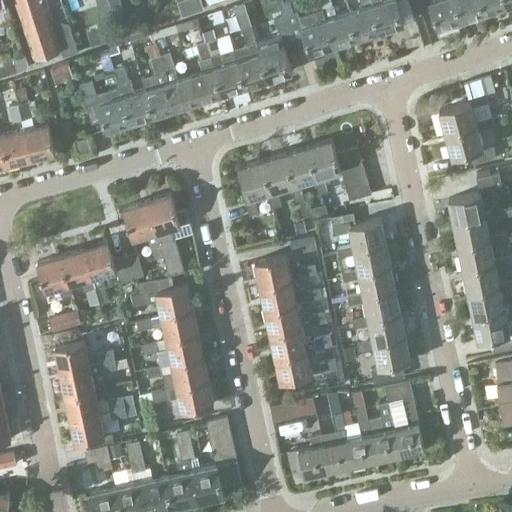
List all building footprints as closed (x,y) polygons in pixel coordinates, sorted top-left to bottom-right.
[(55,27),(46,0),(15,0),(34,55),(61,46),(64,55),(79,50),(70,23),(55,27)] [(97,0),(100,9),(111,6),(109,0),(97,0)] [(201,0),(177,0),(183,14),(204,7),(201,0)] [(357,37),(349,11),(337,14),(334,4),(333,4),(331,0),(320,0),(322,6),(326,18),(334,44),(357,37)] [(373,3),(371,0),(360,0),(363,6),(349,11),(357,37),(379,31),(371,4),(373,3)] [(383,0),(382,0),(371,0),(373,3),(371,4),(379,31),(402,24),(395,0),(383,0)] [(462,19),(456,0),(418,0),(421,8),(432,4),(439,26),(462,19)] [(484,12),(480,0),(456,0),(462,19),(484,12)] [(480,0),(484,12),(507,5),(505,0),(480,0)] [(326,18),(322,6),(299,14),(298,11),(297,11),(294,1),(284,4),(287,14),(286,14),(295,42),(307,38),(311,51),(334,44),(326,18)] [(283,2),(278,3),(282,16),(286,14),(287,14),(283,2)] [(283,45),(295,42),(286,14),(282,16),(276,18),(280,34),(257,41),(261,53),(260,53),(268,78),(291,71),(283,45)] [(261,53),(257,41),(252,26),(249,17),(240,20),(247,45),(234,49),(237,61),(245,85),(268,78),(260,53),(261,53)] [(111,21),(101,25),(107,40),(116,37),(111,21)] [(213,28),(203,31),(206,40),(216,37),(213,28)] [(237,61),(234,49),(221,53),(216,37),(206,40),(222,93),(245,85),(237,61)] [(200,100),(222,93),(206,40),(197,43),(202,59),(188,63),(192,75),(200,100)] [(169,82),(161,54),(157,41),(146,44),(150,60),(152,59),(156,73),(142,77),(143,79),(147,89),(154,114),(177,107),(169,82)] [(118,44),(108,47),(111,54),(121,50),(118,44)] [(200,100),(192,75),(180,79),(175,68),(170,52),(161,54),(169,82),(177,107),(200,100)] [(10,56),(1,59),(3,65),(12,62),(10,56)] [(3,65),(6,74),(24,68),(26,59),(26,57),(12,62),(3,65)] [(69,61),(52,66),(56,83),(74,77),(69,61)] [(131,121),(154,114),(147,89),(143,79),(132,83),(131,79),(129,80),(123,63),(114,66),(121,86),(131,121)] [(131,121),(121,86),(97,94),(92,79),(80,82),(85,97),(84,97),(92,122),(105,118),(108,128),(131,121)] [(25,86),(17,89),(20,100),(28,98),(25,86)] [(439,109),(446,132),(476,124),(471,106),(487,101),(485,93),(469,97),(470,100),(439,109)] [(29,100),(21,102),(33,157),(57,152),(50,123),(34,127),(32,115),(29,100)] [(21,102),(9,105),(13,119),(16,131),(3,134),(9,162),(33,157),(21,102)] [(476,124),(446,132),(452,156),(470,151),(473,163),(495,157),(492,145),(482,148),(477,130),(495,125),(492,115),(476,120),(477,124),(476,124)] [(0,164),(9,162),(3,134),(0,134),(0,164)] [(341,168),(340,164),(336,152),(332,138),(309,145),(318,175),(313,176),(318,193),(327,190),(322,174),(340,168),(341,168)] [(313,176),(318,175),(309,145),(285,152),(294,182),(290,184),(295,200),(304,197),(299,181),(313,176)] [(358,146),(336,152),(340,164),(361,157),(358,146)] [(290,184),(294,182),(285,152),(262,159),(271,190),(267,191),(272,207),(281,204),(276,188),(290,184)] [(361,157),(340,164),(341,168),(340,168),(342,176),(365,169),(361,157)] [(253,195),(267,191),(271,190),(262,159),(239,166),(248,196),(244,197),(249,214),(258,211),(253,195)] [(365,169),(342,176),(346,187),(368,180),(365,169)] [(496,184),(496,185),(501,184),(499,171),(476,176),(478,188),(496,184)] [(368,180),(346,187),(349,199),(372,192),(368,180)] [(478,192),(449,198),(454,221),(484,215),(484,211),(482,204),(480,197),(498,193),(496,184),(479,188),(479,191),(478,192)] [(171,192),(147,199),(164,255),(168,272),(184,268),(170,226),(189,221),(185,206),(176,209),(171,192)] [(153,258),(164,255),(147,199),(123,206),(133,237),(146,233),(153,258)] [(311,207),(313,215),(327,211),(325,203),(311,207)] [(484,215),(454,221),(458,245),(489,238),(489,235),(486,220),(501,217),(500,212),(500,209),(499,208),(484,211),(484,215)] [(511,209),(500,212),(501,217),(503,217),(511,214),(511,209)] [(354,247),(386,241),(381,217),(350,223),(349,219),(332,223),(334,232),(351,229),(354,247)] [(294,221),(297,232),(307,229),(304,219),(294,221)] [(489,238),(458,245),(463,268),(494,262),(494,259),(491,244),(506,241),(505,235),(504,232),(489,235),(489,238)] [(294,252),(316,247),(313,234),(290,239),(293,252),(294,251),(294,252)] [(108,240),(85,247),(100,300),(109,298),(101,271),(116,267),(120,281),(144,274),(137,251),(113,257),(108,240)] [(359,271),(391,264),(386,241),(354,247),(354,243),(337,246),(339,256),(356,253),(358,267),(359,271)] [(100,300),(85,247),(61,254),(70,282),(82,279),(86,289),(90,303),(100,300)] [(260,285),(291,278),(285,253),(255,260),(260,285)] [(73,292),(70,282),(61,254),(37,261),(46,289),(58,286),(61,295),(73,292)] [(494,262),(463,268),(468,292),(499,286),(498,283),(495,268),(511,264),(510,259),(510,255),(494,259),(494,262)] [(320,261),(314,262),(299,265),(301,275),(322,270),(320,261)] [(364,294),(396,288),(391,264),(359,271),(358,267),(342,270),(343,274),(344,279),(360,276),(363,290),(364,294)] [(265,308),(296,302),(291,278),(260,285),(265,308)] [(499,286),(468,292),(473,316),(504,309),(503,306),(500,292),(511,289),(511,279),(498,283),(499,286)] [(132,295),(134,304),(158,299),(161,314),(193,307),(188,283),(156,289),(132,295)] [(306,299),(322,296),(320,286),(304,289),(306,299)] [(369,318),(401,311),(396,288),(364,294),(363,290),(347,293),(349,302),(365,299),(368,314),(369,318)] [(265,308),(270,332),(301,326),(296,302),(265,308)] [(504,309),(473,316),(478,340),(491,337),(494,351),(511,347),(511,332),(509,333),(506,315),(511,313),(511,303),(503,306),(504,309)] [(166,338),(198,331),(193,307),(161,314),(137,320),(139,328),(163,323),(166,338)] [(53,330),(82,321),(79,308),(49,318),(53,330)] [(325,310),(309,314),(311,323),(327,320),(325,310)] [(374,342),(406,335),(401,311),(369,318),(368,314),(352,317),(354,325),(370,322),(373,337),(374,342)] [(275,356),(306,349),(316,347),(314,337),(304,339),(301,326),(270,332),(275,356)] [(166,338),(158,340),(142,342),(144,352),(159,350),(159,349),(168,347),(171,362),(204,355),(198,331),(166,338)] [(316,347),(331,344),(330,334),(314,337),(316,347)] [(357,340),(358,345),(359,350),(375,347),(379,365),(371,366),(374,381),(405,375),(402,361),(411,359),(406,335),(374,342),(373,337),(357,340)] [(99,352),(89,354),(86,339),(55,345),(60,370),(91,363),(127,356),(124,342),(112,345),(113,349),(99,352)] [(354,346),(345,348),(347,359),(357,357),(354,346)] [(306,349),(275,356),(280,380),(311,374),(306,349)] [(148,366),(148,367),(134,370),(136,379),(149,376),(149,375),(163,373),(164,375),(174,374),(176,385),(176,386),(209,379),(204,355),(171,362),(148,366)] [(127,356),(91,363),(60,370),(65,393),(95,387),(93,373),(103,371),(103,370),(118,367),(129,365),(127,356)] [(340,358),(335,359),(337,368),(336,368),(336,369),(339,383),(346,382),(342,368),(342,367),(340,358)] [(335,359),(319,362),(321,372),(336,368),(337,368),(335,359)] [(511,360),(496,363),(498,380),(496,381),(503,424),(511,422),(511,360)] [(410,378),(385,383),(389,401),(400,452),(425,447),(410,378)] [(153,391),(154,399),(169,396),(169,399),(179,396),(182,410),(214,403),(209,379),(176,386),(176,385),(167,388),(153,391)] [(133,394),(98,400),(95,387),(65,393),(70,417),(135,403),(133,394)] [(338,389),(337,390),(339,401),(349,399),(349,390),(338,389)] [(292,415),(316,410),(313,395),(289,400),(292,415)] [(400,452),(389,401),(380,403),(383,415),(368,418),(368,419),(371,431),(376,457),(400,452)] [(88,449),(108,444),(116,441),(114,432),(105,435),(102,421),(128,415),(137,414),(135,403),(70,417),(76,441),(86,439),(88,449)] [(362,433),(347,436),(352,463),(376,457),(371,431),(368,418),(365,406),(356,408),(359,421),(362,433)] [(342,411),(332,414),(335,427),(345,425),(342,411)] [(0,439),(11,437),(6,413),(0,414),(0,439)] [(209,431),(230,426),(227,415),(207,420),(209,431)] [(211,441),(232,436),(230,426),(209,431),(211,441)] [(180,446),(186,445),(185,442),(191,441),(188,428),(177,431),(180,446)] [(304,474),(329,468),(323,442),(321,431),(310,434),(312,444),(299,447),(299,448),(288,450),(292,465),(302,463),(304,474)] [(214,451),(234,447),(232,436),(211,441),(214,451)] [(329,468),(352,463),(347,436),(323,442),(329,468)] [(130,458),(136,457),(136,454),(142,453),(139,440),(127,442),(130,458)] [(186,445),(180,446),(183,459),(177,460),(180,471),(166,474),(173,505),(198,500),(189,458),(194,457),(191,441),(185,442),(186,445)] [(120,442),(108,445),(111,458),(123,455),(120,442)] [(108,444),(88,449),(86,449),(88,459),(97,457),(100,468),(113,465),(111,458),(108,445),(108,444)] [(216,463),(217,462),(237,458),(234,447),(214,451),(216,463)] [(0,466),(16,463),(14,451),(0,453),(0,466)] [(136,457),(130,458),(133,471),(128,472),(130,482),(116,485),(122,511),(142,511),(148,511),(139,469),(145,468),(142,453),(136,454),(136,457)] [(194,457),(189,458),(198,500),(225,495),(223,484),(243,481),(238,460),(201,469),(198,456),(194,457)] [(148,467),(145,468),(139,469),(148,511),(173,505),(166,474),(150,477),(148,467)] [(95,511),(122,511),(116,485),(90,490),(95,511)] [(0,492),(0,511),(8,511),(10,493),(0,492)]
